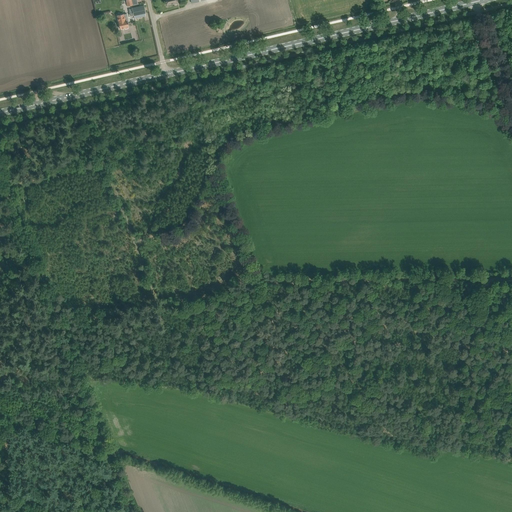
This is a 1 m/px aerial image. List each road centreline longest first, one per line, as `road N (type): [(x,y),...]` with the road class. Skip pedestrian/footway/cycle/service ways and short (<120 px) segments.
road 1 (track): [(57,323),(257,277),(492,271)]
road 2 (track): [(130,511),(0,176)]
road 3 (primary): [(166,75),(481,0)]
road 4 (track): [(134,244),(100,160),(0,184)]
road 5 (primary): [(0,113),(166,75)]
road 6 (track): [(511,371),(487,307),(492,271),(511,274)]
road 7 (track): [(217,166),(182,229),(134,244)]
